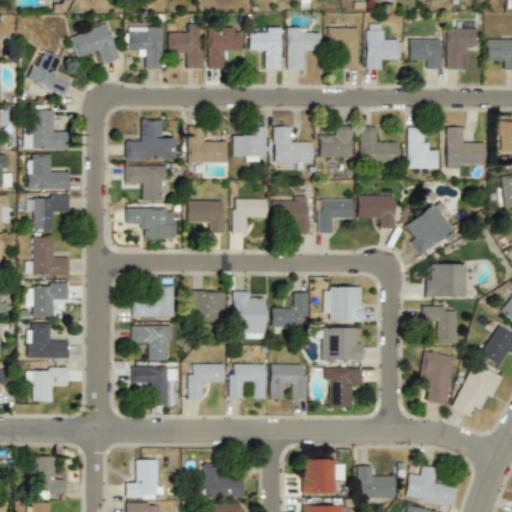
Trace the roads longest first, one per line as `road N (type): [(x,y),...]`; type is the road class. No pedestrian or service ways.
road 1 (residential): [(99,511),(102,105),(511,106)]
road 2 (residential): [(0,439),(436,441),(504,468)]
road 3 (residential): [(101,270),(395,271),(397,440)]
